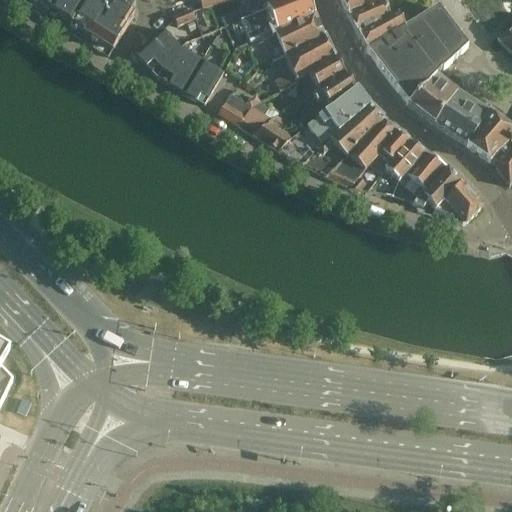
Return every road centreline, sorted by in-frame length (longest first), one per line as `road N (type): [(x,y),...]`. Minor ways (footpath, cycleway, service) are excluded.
road 1 (residential): [(507,220),(465,240),(360,209),(112,71),(150,12),(149,0)]
road 2 (primary): [(511,411),(113,359)]
road 3 (primary): [(132,422),(511,471)]
road 4 (residential): [(322,0),(338,41),(377,97),(507,220)]
road 5 (secondary): [(113,359),(0,236)]
road 6 (primary): [(79,381),(13,511)]
